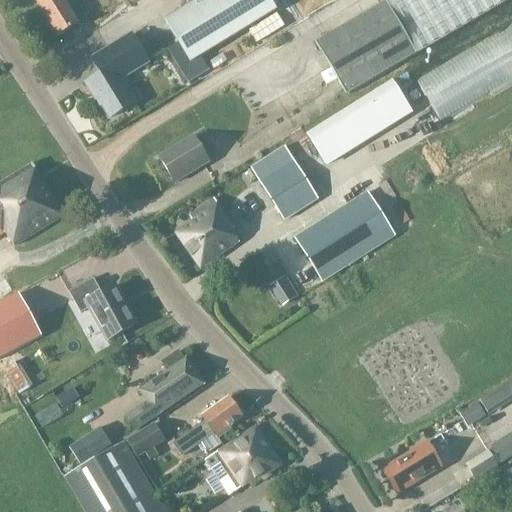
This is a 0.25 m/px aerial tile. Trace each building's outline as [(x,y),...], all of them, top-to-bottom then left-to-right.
[(32,0),(40,12),(58,0),(32,0)] [(69,0),(58,0),(40,12),(56,37),(77,23),(69,11),(74,8),(69,0)] [(189,63),(276,10),(270,0),(198,0),(164,21),(189,63)] [(346,96),(509,0),(389,0),(315,44),(346,96)] [(511,20),(407,71),(427,111),(511,69),(511,20)] [(95,59),(103,72),(86,83),(95,99),(97,97),(110,118),(134,104),(119,79),(147,62),(131,36),(91,60),(92,61),(95,59)] [(281,120),(324,100),(313,76),(270,96),(281,120)] [(309,163),(400,112),(381,78),(283,133),(291,148),(299,144),(309,163)] [(192,137),(158,158),(174,184),(208,163),(192,137)] [(284,222),(318,201),(285,147),(251,169),(284,222)] [(0,236),(4,235),(13,248),(62,217),(31,165),(0,183),(0,236)] [(293,240),(321,284),(395,237),(367,193),(293,240)] [(200,271),(238,243),(232,230),(234,228),(217,204),(212,199),(189,217),(192,221),(173,234),(200,271)] [(94,280),(69,293),(78,310),(84,306),(105,342),(135,325),(115,288),(102,294),(94,280)] [(18,294),(0,303),(0,359),(41,337),(18,294)] [(155,418),(204,385),(186,358),(184,359),(178,351),(160,363),(166,371),(137,390),(146,404),(124,419),(133,432),(138,429),(155,418)] [(20,365),(6,374),(19,395),(33,387),(20,365)] [(511,380),(479,401),(486,413),(511,397),(511,380)] [(204,422),(172,444),(181,458),(200,445),(206,455),(220,445),(218,442),(232,432),(229,428),(242,419),(227,399),(200,417),(204,422)] [(449,411),(456,423),(472,413),(465,401),(449,411)] [(24,412),(30,426),(51,416),(45,402),(24,412)] [(153,424),(126,442),(137,458),(144,454),(149,462),(158,457),(153,448),(164,441),(153,424)] [(255,428),(218,455),(205,463),(210,471),(211,471),(227,496),(239,488),(242,493),(280,467),(255,428)] [(79,442),(69,448),(80,466),(90,459),(110,446),(99,429),(79,442)] [(511,438),(493,450),(489,453),(496,465),(500,463),(501,464),(511,457),(511,438)] [(163,511),(124,443),(63,478),(82,511),(163,511)] [(426,478),(441,469),(427,443),(411,453),(411,452),(381,471),(397,498),(427,479),(426,478)] [(497,467),(496,465),(489,453),(467,466),(476,480),(497,467)]
